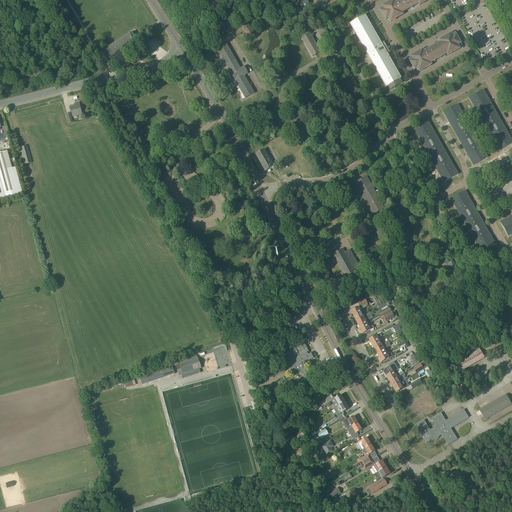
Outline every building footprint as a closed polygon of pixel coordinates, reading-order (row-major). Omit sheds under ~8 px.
[(383,8),(380,10),(381,11),(381,12),(386,20),(389,18),(391,22),(403,15),(402,13),(407,10),(418,4),(419,6),(428,0),(397,0),(395,1),(394,0),(392,0),(382,6),(383,8)] [(307,1),(300,5),(303,9),(310,5),(307,1)] [(365,16),(350,24),(386,87),(387,87),(389,90),(402,83),(400,79),(401,79),(387,55),(390,53),(387,49),(386,50),(384,47),(385,46),(383,42),(381,44),(365,16)] [(245,26),(243,27),(247,36),(249,34),(250,36),(253,35),(252,33),(253,33),(248,25),(247,25),(246,23),(244,25),(245,26)] [(107,49),(102,52),(108,62),(113,59),(114,60),(116,59),(115,57),(138,42),(132,33),(132,32),(132,33),(109,48),(108,46),(106,48),(107,49)] [(412,58),(409,60),(410,62),(414,70),(418,68),(420,72),(432,65),(431,63),(447,54),(448,56),(460,49),(458,46),(461,44),(455,33),(452,35),(451,33),(439,40),(440,42),(431,47),(424,51),(423,49),(411,56),(412,58)] [(310,34),(302,39),(312,58),(321,53),(310,34)] [(225,43),(216,48),(245,98),(254,93),(250,87),(251,86),(250,84),(249,85),(244,76),(248,74),(244,67),(240,69),(225,43)] [(511,141),(483,91),(469,99),(499,151),(511,143),(511,141)] [(76,106),(70,108),(72,117),(82,114),(79,104),(75,104),(76,106)] [(458,105),(444,113),(473,166),(488,158),(458,105)] [(428,122),(414,130),(444,183),(458,175),(428,122)] [(0,143),(9,141),(7,133),(0,135),(0,134),(0,131),(0,129),(0,143)] [(27,147),(20,149),(24,165),(31,163),(27,147)] [(264,150),(256,155),(265,171),(267,170),(273,167),(264,150)] [(6,152),(0,153),(0,196),(17,191),(6,152)] [(366,177),(355,184),(373,215),(384,209),(376,194),(379,192),(378,190),(374,192),(366,177)] [(465,192),(451,200),(481,252),(495,244),(465,192)] [(511,215),(500,222),(508,237),(511,234),(511,215)] [(342,250),(333,255),(348,281),(357,276),(352,268),(357,265),(349,250),(344,253),(342,250)] [(381,292),(376,295),(380,302),(385,299),(381,292)] [(360,307),(351,311),(354,317),(362,313),(360,310),(367,307),(366,304),(367,303),(366,302),(369,300),(369,299),(368,298),(358,303),(360,307)] [(387,306),(388,306),(391,304),(389,300),(380,305),(383,309),(388,307),(387,306)] [(390,311),(388,307),(383,309),(383,310),(378,313),(380,317),(386,314),(386,313),(390,311)] [(354,317),(357,323),(364,319),(362,313),(354,317)] [(392,313),(384,317),(387,322),(395,318),(392,313)] [(364,319),(357,323),(360,329),(367,325),(366,321),(372,318),(371,315),(367,318),(364,319)] [(367,325),(360,329),(362,334),(374,329),(373,326),(369,328),(367,325)] [(380,334),(369,341),(372,346),(380,342),(378,339),(382,337),(380,334)] [(298,346),(283,354),(286,360),(287,360),(288,362),(286,363),(292,373),(297,370),(299,369),(301,373),(302,373),(304,376),(298,378),(300,382),(312,376),(310,373),(309,374),(304,363),(313,359),(311,354),(309,355),(308,353),(303,341),(298,344),(298,346)] [(380,342),(372,346),(375,352),(383,347),(380,342)] [(383,347),(375,352),(378,357),(386,353),(383,347)] [(479,348),(453,363),(458,373),(485,358),(479,348)] [(386,353),(378,357),(381,363),(393,356),(391,354),(388,356),(386,353)] [(198,359),(176,366),(179,376),(201,368),(198,359)] [(417,359),(410,363),(413,367),(420,363),(417,359)] [(391,367),(383,371),(386,376),(394,372),(398,369),(394,362),(389,364),(391,367)] [(269,364),(264,367),(265,368),(267,368),(268,370),(265,371),(268,376),(273,374),(269,364)] [(152,374),(140,378),(142,385),(155,381),(175,374),(172,368),(168,369),(152,374)] [(394,372),(386,376),(390,382),(404,374),(402,372),(396,375),(394,372)] [(404,374),(390,382),(393,387),(400,383),(398,380),(405,376),(404,374)] [(418,386),(422,383),(419,379),(410,384),(413,389),(418,386)] [(400,383),(393,387),(396,393),(407,386),(404,381),(400,383)] [(464,384),(459,387),(465,398),(471,395),(464,384)] [(340,395),(334,399),(339,406),(345,402),(340,395)] [(506,396),(479,411),(484,420),(511,405),(506,396)] [(339,406),(336,408),(340,414),(349,409),(345,402),(339,406)] [(417,425),(415,425),(427,444),(435,439),(435,438),(436,437),(437,438),(441,435),(448,445),(457,439),(450,429),(468,418),(463,410),(446,421),(440,413),(431,419),(436,427),(431,430),(424,420),(417,425)] [(353,417),(348,420),(352,427),(358,424),(353,417)] [(358,424),(352,427),(356,434),(362,430),(358,424)] [(305,435),(302,430),(292,436),(295,441),(305,435)] [(326,430),(317,435),(320,440),(329,435),(326,430)] [(366,438),(358,443),(362,450),(371,445),(366,438)] [(330,441),(321,447),(327,456),(333,452),(331,449),(334,447),(330,442),(330,441)] [(362,450),(362,452),(363,454),(365,454),(366,456),(374,451),(371,445),(362,450)] [(370,456),(359,463),(361,466),(372,459),(370,456)] [(372,459),(361,466),(364,470),(374,464),(372,459)] [(375,466),(372,467),(372,468),(375,474),(378,472),(378,473),(376,474),(378,478),(381,476),(382,479),(389,474),(382,462),(375,466)] [(349,473),(342,478),(345,482),(352,477),(349,473)] [(318,477),(321,482),(327,478),(324,474),(318,477)] [(384,479),(366,490),(369,496),(388,484),(384,479)] [(334,491),(324,497),(327,502),(341,494),(337,489),(334,491)]
